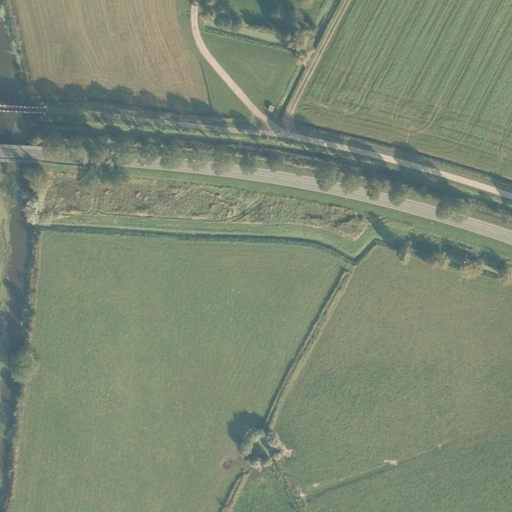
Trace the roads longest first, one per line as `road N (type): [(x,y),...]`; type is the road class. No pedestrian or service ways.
road 1 (primary): [(511,237),(272,175),(0,151)]
road 2 (unclassified): [(511,195),(280,134)]
